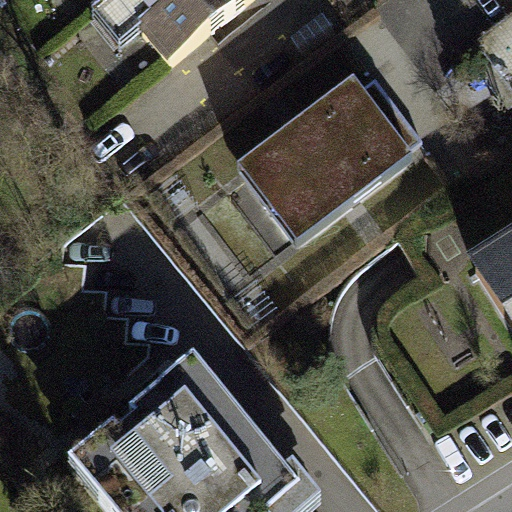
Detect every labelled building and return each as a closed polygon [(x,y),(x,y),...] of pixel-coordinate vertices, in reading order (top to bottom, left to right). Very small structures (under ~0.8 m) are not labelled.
[(116,0),(172,69),(257,0),(116,0)] [(242,172),(271,212),(388,127),(359,87),(242,172)] [(417,167),(388,127),(271,212),(300,251),(417,167)] [(511,250),(475,274),(511,332),(511,250)] [(311,511),(196,369),(69,471),(102,511),(311,511)]
